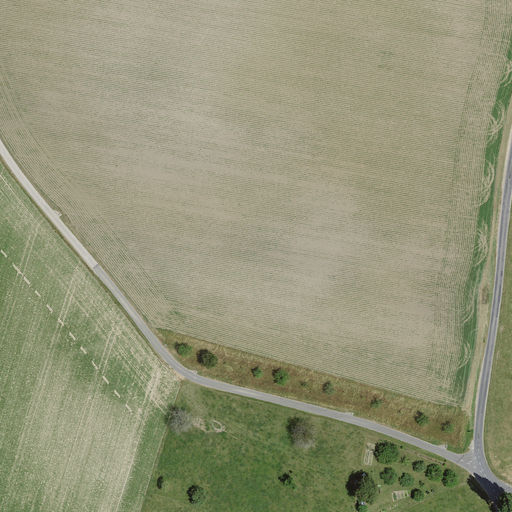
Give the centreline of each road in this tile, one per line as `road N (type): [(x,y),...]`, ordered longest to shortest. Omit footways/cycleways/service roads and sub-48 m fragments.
road 1 (track): [(483,475),(434,449),(175,369),(0,150)]
road 2 (unclassified): [(483,475),(479,424),(511,163)]
